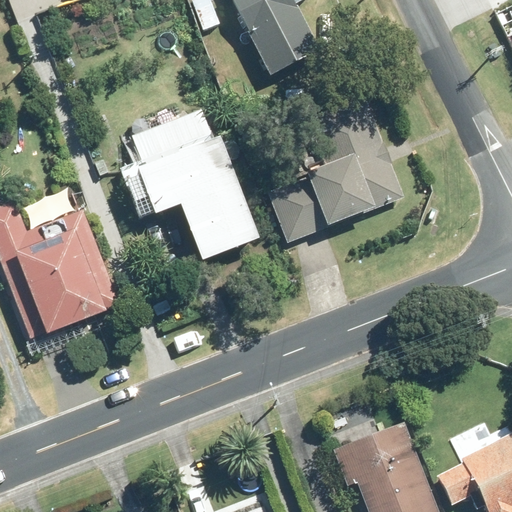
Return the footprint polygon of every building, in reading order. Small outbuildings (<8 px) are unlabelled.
[(211,0),(196,0),(194,1),(206,31),(222,25),(211,0)] [(232,0),(272,76),(324,50),(299,0),(232,0)] [(215,140),(204,110),(134,137),(142,161),(122,169),(142,219),(158,213),(160,217),(185,207),(207,263),(263,241),(223,137),(215,140)] [(310,180),(268,196),(286,244),(408,198),(380,124),(346,137),(344,132),(298,149),(310,180)] [(0,209),(0,253),(33,340),(123,307),(86,211),(29,233),(18,203),(0,209)] [(440,511),(405,424),(335,452),(350,489),(359,485),(369,511),(440,511)] [(455,444),(465,464),(440,477),(456,507),(474,498),(481,511),(489,508),(491,511),(511,511),(511,435),(508,438),(505,433),(496,438),(489,426),(455,444)]
